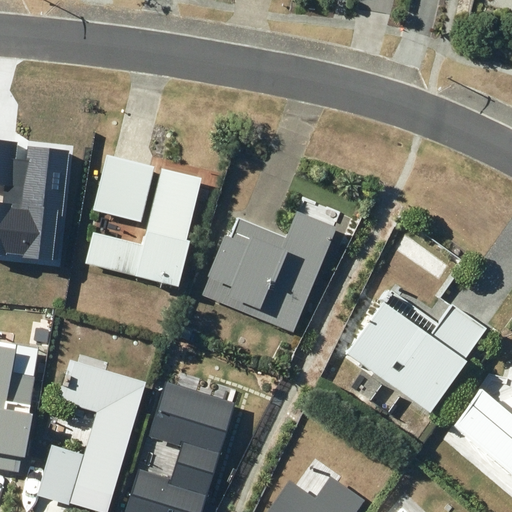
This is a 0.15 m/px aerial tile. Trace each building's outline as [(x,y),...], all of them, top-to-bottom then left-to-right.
[(81,224),(75,254),(170,274),(191,167),(149,159),(133,234),(81,224)] [(208,210),(185,268),(285,308),(320,218),(275,200),(262,232),(208,210)] [(347,348),(431,407),(468,355),(466,353),(486,325),(453,302),(439,321),(393,289),(387,298),(384,297),(347,348)] [(0,463),(18,466),(21,450),(26,451),(33,408),(28,408),(34,373),(12,369),(16,342),(0,339),(0,463)] [(57,397),(96,408),(84,452),(51,442),(36,491),(68,500),(73,486),(111,496),(131,426),(135,427),(139,411),(136,410),(145,378),(106,367),(107,360),(78,352),(76,358),(69,356),(62,381),(67,382),(65,390),(60,389),(57,397)] [(141,467),(128,511),(204,511),(238,398),(170,379),(153,437),(184,446),(175,477),(141,467)] [(511,409),(484,386),(456,424),(511,468),(511,409)] [(352,511),(364,496),(330,473),(315,494),(290,477),(266,511),(352,511)]
